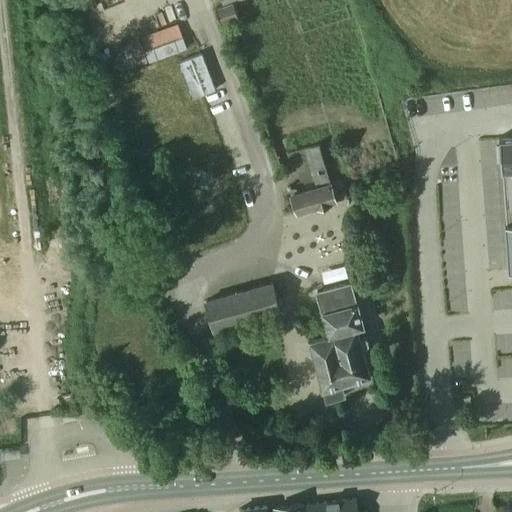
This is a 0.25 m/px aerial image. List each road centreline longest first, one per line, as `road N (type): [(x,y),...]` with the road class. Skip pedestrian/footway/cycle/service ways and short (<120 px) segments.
road 1 (unknown): [(240,468),(197,314),(206,285),(259,246),(264,192),(199,0)]
road 2 (track): [(49,441),(1,0)]
road 3 (unclassified): [(449,469),(428,164),(454,133),(511,123)]
road 4 (secondary): [(31,511),(100,492),(392,475)]
